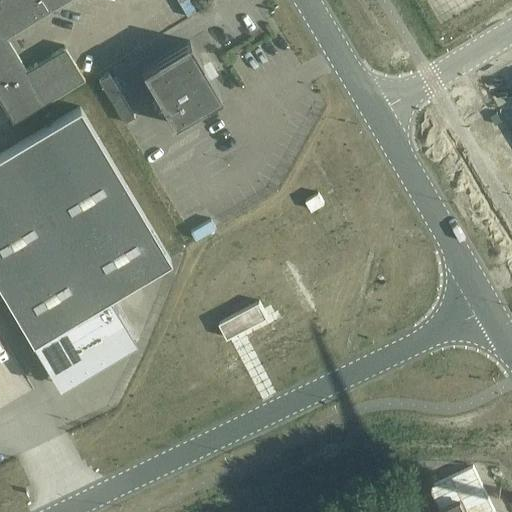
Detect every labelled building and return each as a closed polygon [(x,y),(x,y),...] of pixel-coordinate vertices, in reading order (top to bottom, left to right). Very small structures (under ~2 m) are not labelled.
[(25,67),(6,35),(63,0),(0,0),(0,102),(12,122),(84,78),(63,44),(25,67)] [(173,123),(221,94),(188,40),(140,68),(173,123)] [(0,286),(44,360),(54,354),(67,376),(117,346),(121,343),(124,339),(125,334),(125,329),(123,324),(114,310),(117,308),(108,293),(169,257),(79,105),(0,152),(0,286)] [(317,191),(304,198),(310,208),(323,202),(317,191)] [(259,301),(219,322),(227,337),(228,337),(242,329),(267,316),(259,301)] [(466,511),(460,498),(429,511),(466,511)]
